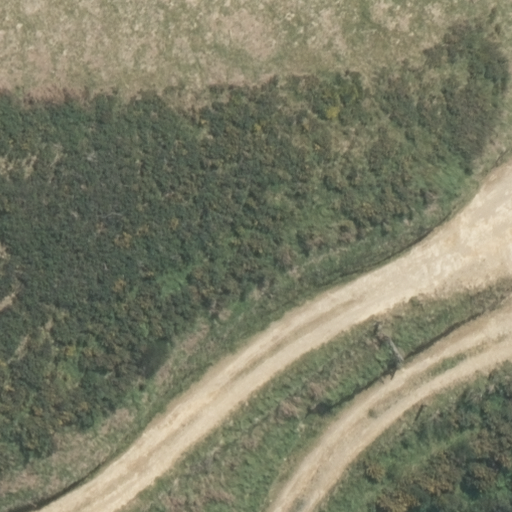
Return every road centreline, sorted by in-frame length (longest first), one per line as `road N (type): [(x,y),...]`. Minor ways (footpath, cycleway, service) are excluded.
road 1 (track): [(93,511),(143,478),(256,358),(386,270),(511,231)]
road 2 (track): [(511,332),(429,376),(307,470),(282,511)]
